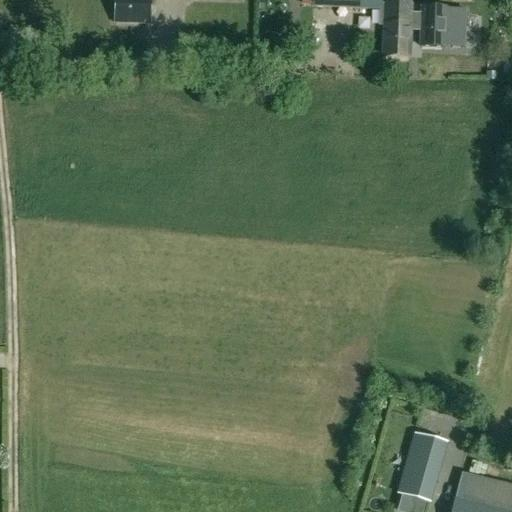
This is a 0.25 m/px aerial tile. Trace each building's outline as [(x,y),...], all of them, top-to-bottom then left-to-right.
[(114,0),(114,23),(149,24),(150,0),(114,0)] [(313,0),(313,8),(380,11),(380,0),(313,0)] [(407,59),(408,31),(409,15),(410,6),(382,5),(381,12),(377,12),(377,26),(382,26),(381,58),(407,59)] [(409,15),(408,31),(419,31),(419,49),(443,50),(443,47),(463,47),(465,11),(445,11),(420,9),(420,15),(409,15)] [(441,442),(415,434),(397,495),(422,502),(441,442)] [(511,511),(511,487),(461,475),(451,511),(511,511)]
